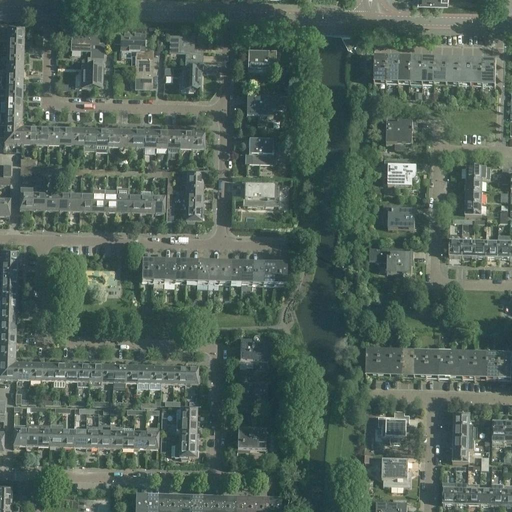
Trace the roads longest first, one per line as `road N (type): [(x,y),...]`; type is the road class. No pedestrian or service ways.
road 1 (residential): [(213,478),(214,352),(33,343),(35,239)]
road 2 (residential): [(511,285),(433,278),(436,150),(511,152)]
road 3 (residential): [(222,111),(50,105),(48,13)]
road 4 (residential): [(220,244),(35,239)]
road 5 (residential): [(213,478),(33,473)]
road 6 (unclassified): [(368,19),(223,18)]
road 7 (unclassified): [(502,25),(368,19)]
road 8 (residential): [(220,244),(222,111)]
